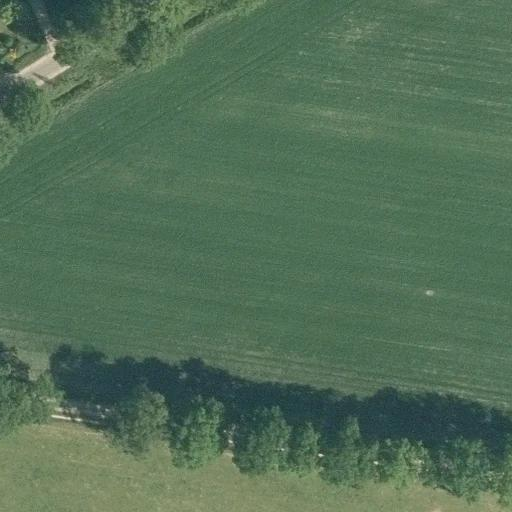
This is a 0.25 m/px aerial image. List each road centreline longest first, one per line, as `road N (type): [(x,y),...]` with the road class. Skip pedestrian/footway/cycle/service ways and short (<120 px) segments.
road 1 (track): [(511,470),(0,393)]
road 2 (unclassified): [(0,97),(165,0)]
